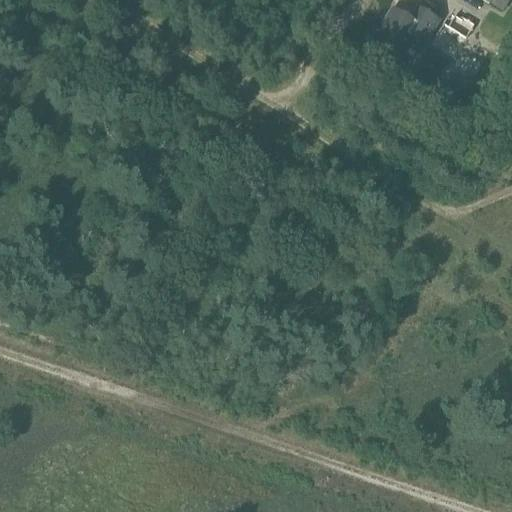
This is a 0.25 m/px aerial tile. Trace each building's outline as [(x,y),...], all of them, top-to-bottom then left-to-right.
[(397,64),(413,39),(424,46),(438,23),(418,10),(410,22),(393,10),(370,47),(397,64)] [(457,49),(471,33),(451,17),(437,33),(457,49)] [(511,42),(505,38),(494,56),(511,66),(511,42)] [(425,105),(421,95),(406,100),(410,110),(425,105)] [(456,114),(448,129),(459,136),(461,133),(471,138),(483,117),(461,105),(456,114)]
